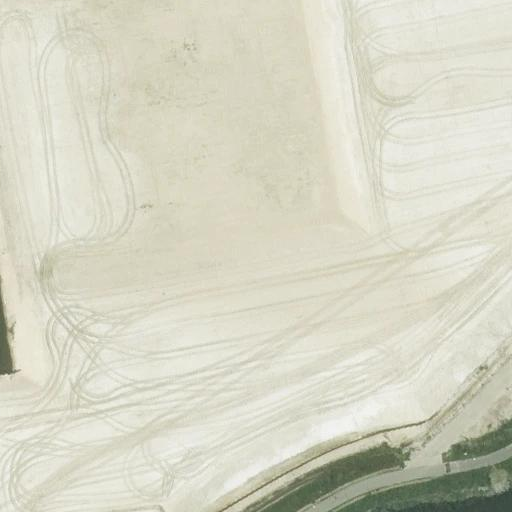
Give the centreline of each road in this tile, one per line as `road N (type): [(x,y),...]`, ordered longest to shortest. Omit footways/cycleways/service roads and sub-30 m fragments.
road 1 (residential): [(0,509),(52,468),(181,433),(261,387),(388,255)]
road 2 (residential): [(35,285),(388,255)]
road 3 (residential): [(303,0),(0,60)]
road 4 (residential): [(388,255),(429,206),(429,0)]
